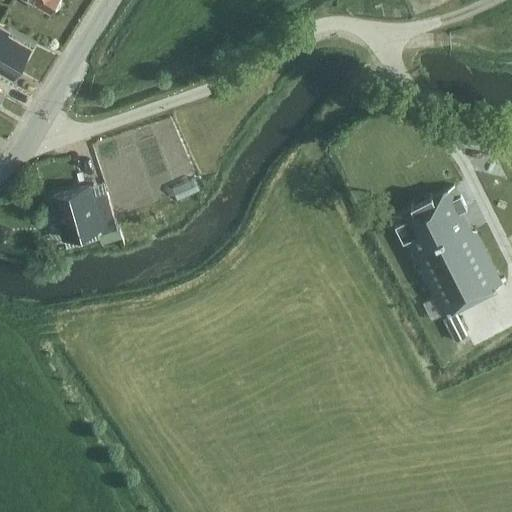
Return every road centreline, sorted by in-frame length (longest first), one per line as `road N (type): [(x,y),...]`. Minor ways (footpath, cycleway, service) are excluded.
road 1 (unclassified): [(34,125),(74,133),(236,79),(305,32),(333,23),(381,33),(411,29),(494,0)]
road 2 (unclassified): [(111,0),(34,125)]
